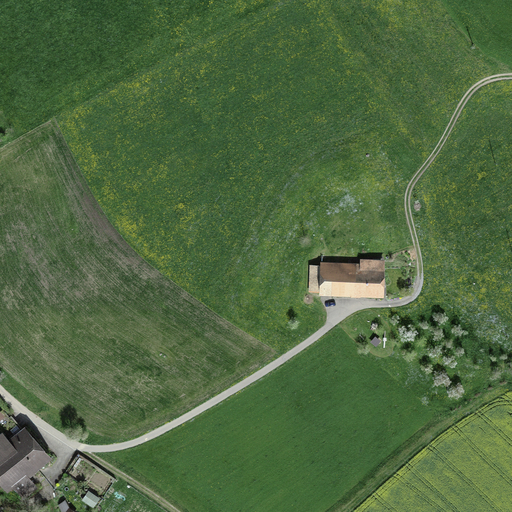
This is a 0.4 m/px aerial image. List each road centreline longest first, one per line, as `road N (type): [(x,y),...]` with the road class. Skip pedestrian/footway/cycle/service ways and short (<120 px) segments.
road 1 (unclassified): [(419,277),(411,297),(356,307),(248,380),(153,434),(109,448)]
road 2 (track): [(511,76),(475,86),(408,193),(419,277)]
road 3 (unclassified): [(0,389),(70,442),(109,448)]
